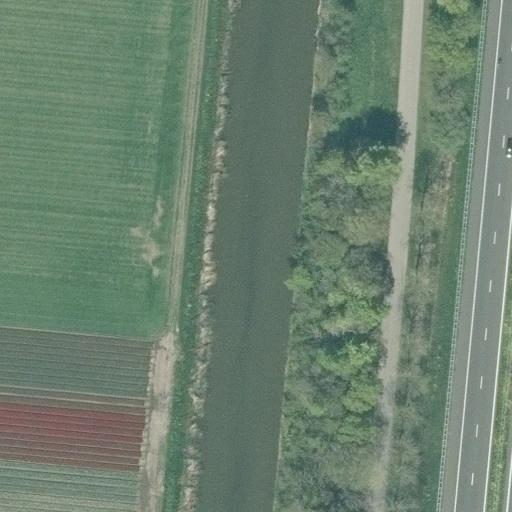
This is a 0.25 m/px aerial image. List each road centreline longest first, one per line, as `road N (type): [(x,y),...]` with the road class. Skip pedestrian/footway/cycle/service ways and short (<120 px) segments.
road 1 (unclassified): [(369,511),(407,0)]
road 2 (motorway): [(511,60),(470,511)]
